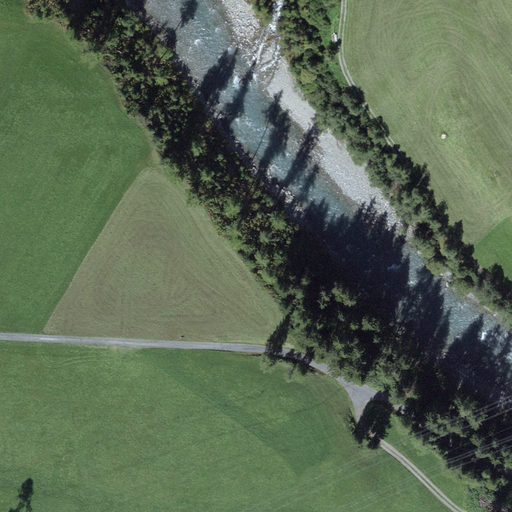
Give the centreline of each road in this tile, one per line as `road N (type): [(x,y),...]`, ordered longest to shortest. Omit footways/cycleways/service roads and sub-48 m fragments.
road 1 (track): [(0,334),(276,349),(362,389)]
road 2 (track): [(511,297),(452,238),(362,104),(343,70),(341,0)]
road 3 (track): [(362,389),(511,473)]
road 4 (track): [(362,389),(359,411),(369,434),(465,511)]
